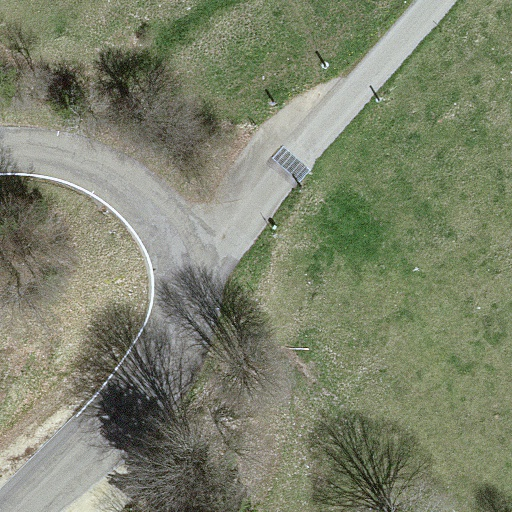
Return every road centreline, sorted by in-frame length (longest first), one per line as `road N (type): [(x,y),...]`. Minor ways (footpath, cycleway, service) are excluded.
road 1 (tertiary): [(39,511),(80,476),(172,362),(185,269),(156,211),(108,167),(37,144),(0,145)]
road 2 (track): [(476,0),(373,123),(243,253),(185,269)]
